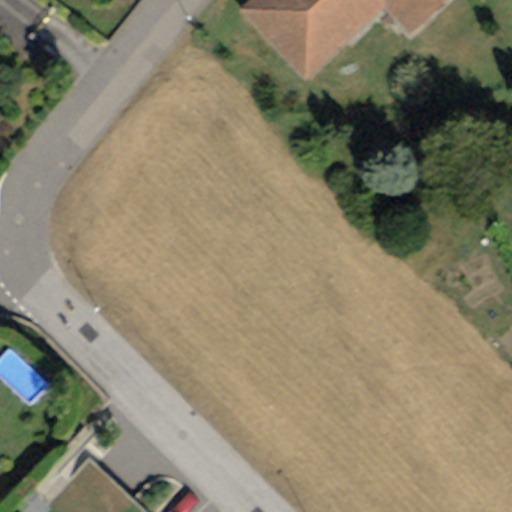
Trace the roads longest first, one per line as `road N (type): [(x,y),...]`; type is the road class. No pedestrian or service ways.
road 1 (residential): [(0,243),(265,511)]
road 2 (residential): [(0,243),(186,0)]
